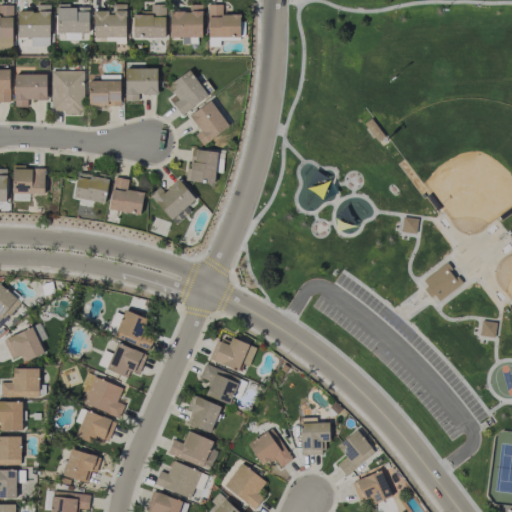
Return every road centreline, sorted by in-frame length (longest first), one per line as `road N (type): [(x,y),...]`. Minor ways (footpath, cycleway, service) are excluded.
road 1 (residential): [(277,0),(277,62),(255,167),(117,511)]
road 2 (tertiary): [(207,289),(348,378),(462,511)]
road 3 (tertiary): [(207,289),(191,271),(114,248),(0,235)]
road 4 (residential): [(147,139),(0,136)]
road 5 (tertiary): [(0,258),(120,272)]
